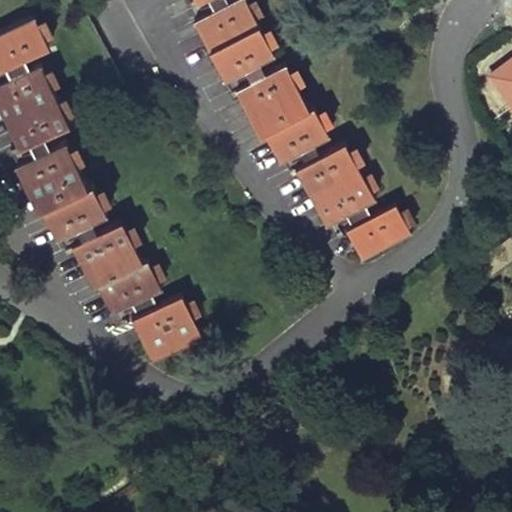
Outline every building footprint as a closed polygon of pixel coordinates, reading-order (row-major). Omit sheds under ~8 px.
[(274,52),(245,0),(232,0),(228,2),(214,10),(194,20),(224,79),(245,67),(259,60),(274,52)] [(228,2),(226,0),(208,0),(214,10),(228,2)] [(48,44),(34,13),(0,29),(0,67),(23,56),(48,44)] [(125,87),(87,15),(63,27),(101,100),(125,87)] [(0,81),(29,68),(23,56),(0,67),(0,81)] [(265,71),(259,60),(245,67),(251,78),(265,71)] [(308,105),(285,61),(265,71),(251,78),(236,86),(259,131),(264,129),(280,159),(283,156),(314,140),(329,132),(313,102),(308,105)] [(68,122),(40,63),(29,68),(0,81),(0,109),(17,146),(42,134),(68,122)] [(511,120),(511,97),(504,103),(505,105),(498,110),(507,124),(511,120)] [(48,145),(42,134),(17,146),(12,148),(17,160),(48,145)] [(86,182),(65,137),(48,145),(17,160),(15,162),(37,208),(43,205),(56,234),(60,232),(92,217),(106,210),(92,179),(86,182)] [(375,196),(345,138),(320,151),(296,165),(326,221),(345,212),(365,201),(375,196)] [(320,151),(314,140),(283,156),(290,168),(296,165),(320,151)] [(371,214),(365,201),(345,212),(351,224),(371,214)] [(411,230),(395,201),(371,214),(351,224),(346,227),(361,256),(411,230)] [(97,229),(92,217),(60,232),(66,244),(71,242),(97,229)] [(141,258),(121,218),(97,229),(71,242),(93,286),(97,284),(110,311),(130,301),(150,292),(161,287),(147,256),(141,258)] [(511,250),(511,237),(502,245),(509,253),(511,250)] [(155,304),(150,292),(130,301),(136,314),(155,304)] [(201,335),(181,292),(155,304),(136,314),(131,316),(151,360),(201,335)]
